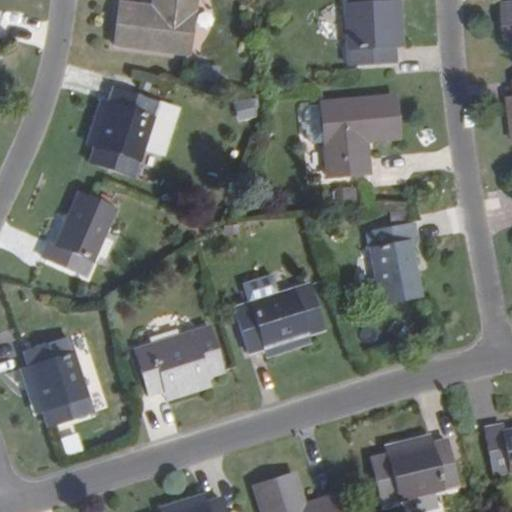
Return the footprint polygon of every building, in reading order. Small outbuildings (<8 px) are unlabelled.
[(120,4),(115,47),(186,57),(193,15),(195,0),(151,0),(150,8),(120,4)] [(343,0),(347,66),(394,63),(393,50),(391,2),(390,0),(343,0)] [(401,1),(391,2),(393,50),(403,49),(401,1)] [(112,90),(109,103),(95,149),(90,164),(134,179),(144,149),(157,106),(158,105),(112,90)] [(398,140),(394,96),(320,103),(325,179),(368,175),(365,143),(398,140)] [(252,97),(234,103),(240,123),(259,116),(252,97)] [(84,146),(95,149),(109,103),(99,100),(84,146)] [(323,141),(320,105),(308,106),(303,111),(305,138),(310,142),(323,141)] [(157,106),(144,149),(163,156),(177,112),(157,106)] [(49,244),(42,259),(85,278),(115,212),(109,209),(113,200),(99,193),(96,203),(77,195),(55,246),(49,244)] [(418,241),(415,224),(366,234),(379,305),(420,297),(409,243),(418,241)] [(233,309),(247,355),(262,350),(308,335),(322,331),(309,287),(233,309)] [(148,397),(162,392),(208,377),(222,372),(208,328),(134,351),(148,397)] [(311,345),(308,335),(262,350),(264,359),(311,345)] [(69,340),(24,353),(28,367),(42,412),(47,428),(92,413),(69,340)] [(18,370),(33,416),(42,412),(28,367),(18,370)] [(212,389),(208,377),(162,392),(166,403),(212,389)] [(502,425),(484,429),(493,476),(511,472),(511,431),(504,433),(502,425)] [(430,435),(383,446),(385,456),(432,445),(430,435)] [(458,487),(447,442),(432,445),(385,456),(371,460),(381,506),(458,487)] [(295,475),(253,488),(260,511),(339,511),(335,497),(304,507),(295,475)] [(204,494),(157,508),(157,511),(180,511),(207,503),(204,494)] [(223,511),(220,500),(207,503),(180,511),(223,511)]
